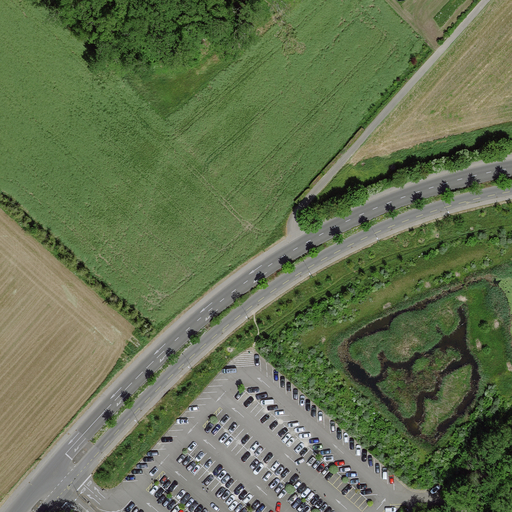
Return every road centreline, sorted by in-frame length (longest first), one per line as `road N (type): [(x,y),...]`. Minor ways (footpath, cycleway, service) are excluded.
road 1 (secondary): [(511,168),(375,208),(270,264),(137,377),(79,439),(61,477)]
road 2 (secondary): [(61,477),(225,323),(315,259),(427,209),(511,188)]
road 3 (track): [(486,0),(300,207),(297,247)]
